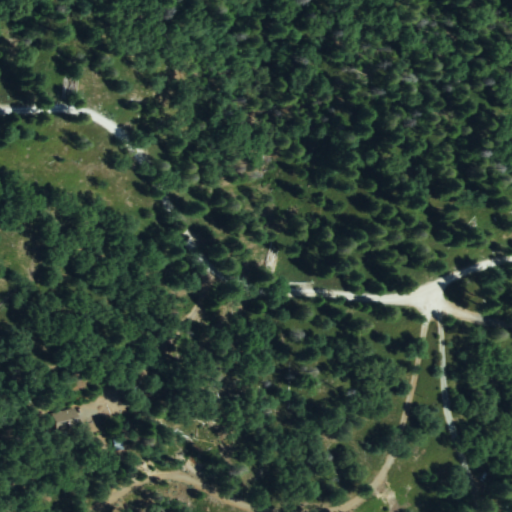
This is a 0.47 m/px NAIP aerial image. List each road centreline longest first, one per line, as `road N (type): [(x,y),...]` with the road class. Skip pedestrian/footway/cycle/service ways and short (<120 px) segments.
road 1 (residential): [(0,110),(64,104),(114,129),(153,177),(200,261),(240,282),(371,293),(511,254)]
road 2 (residential): [(463,467),(445,397),(434,280)]
